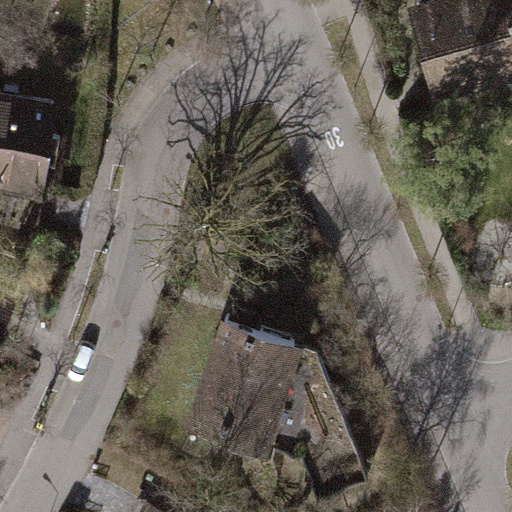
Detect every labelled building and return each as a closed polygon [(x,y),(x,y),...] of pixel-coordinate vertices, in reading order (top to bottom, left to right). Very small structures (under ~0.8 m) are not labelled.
[(511,0),(441,0),(399,11),(424,107),(511,84),(511,0)] [(52,105),(0,96),(0,197),(36,204),(52,105)] [(0,334),(16,302),(0,294),(0,334)] [(292,353),(294,347),(206,320),(171,433),(288,469),(310,508),(364,483),(321,362),(292,353)] [(155,511),(138,501),(130,511),(155,511)]
